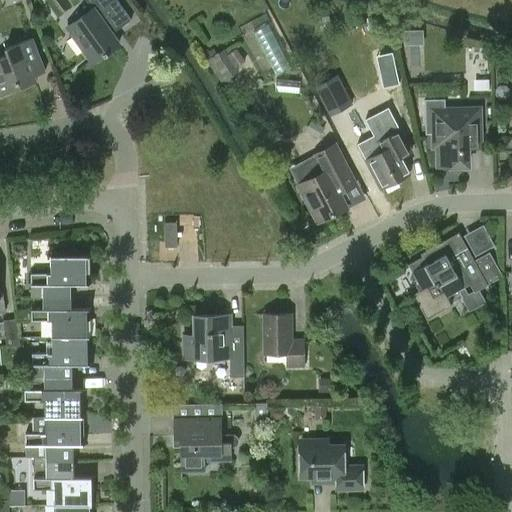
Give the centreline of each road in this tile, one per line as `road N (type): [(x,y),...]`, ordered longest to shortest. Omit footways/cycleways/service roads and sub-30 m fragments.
road 1 (residential): [(500,511),(492,385),(420,373),(349,247)]
road 2 (residential): [(133,511),(130,275)]
road 3 (residential): [(349,247),(291,273),(130,275)]
road 4 (residential): [(511,203),(433,205),(349,247)]
road 5 (residential): [(0,216),(125,201)]
